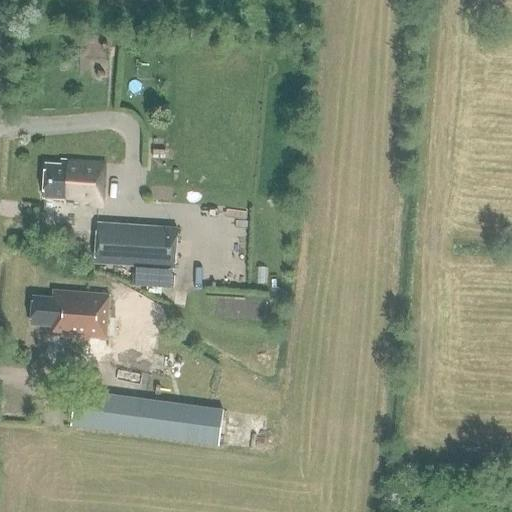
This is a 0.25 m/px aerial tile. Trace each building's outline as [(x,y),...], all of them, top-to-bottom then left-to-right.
[(101,204),(104,164),(62,161),(61,166),(45,165),(43,199),(65,201),(65,204),(74,205),(75,207),(100,207),(101,206),(101,204)] [(175,270),(178,229),(97,224),(95,265),(175,270)] [(104,336),(106,296),(53,293),(53,299),(33,297),(31,325),(38,326),(37,339),(68,341),(69,334),(104,336)] [(151,359),(161,319),(136,313),(126,353),(151,359)] [(72,427),(219,446),(223,411),(76,392),(72,427)]
